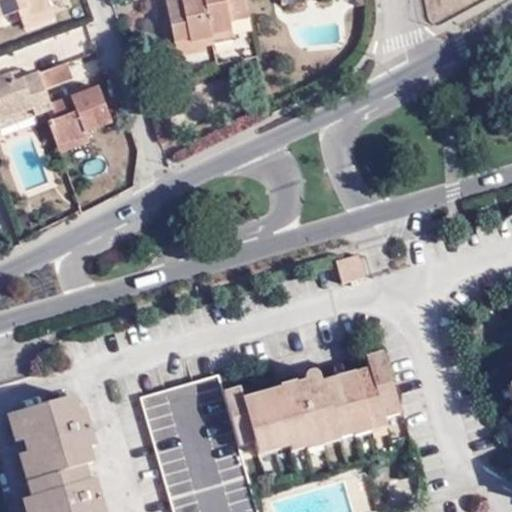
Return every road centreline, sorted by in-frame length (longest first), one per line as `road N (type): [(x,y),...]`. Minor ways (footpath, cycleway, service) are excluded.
road 1 (residential): [(102,0),(163,193)]
road 2 (secondary): [(413,71),(402,100),(345,133),(341,151),(353,192),(382,212)]
road 3 (secondary): [(413,71),(243,155)]
road 4 (secondary): [(219,260),(382,212)]
road 5 (secondary): [(219,260),(233,238),(276,223),(287,198),(278,166),(243,155)]
road 6 (secondary): [(131,209),(0,275)]
road 7 (secondary): [(86,297),(219,260)]
road 8 (secondary): [(382,212),(511,176)]
road 9 (secondary): [(131,209),(66,271),(86,297)]
